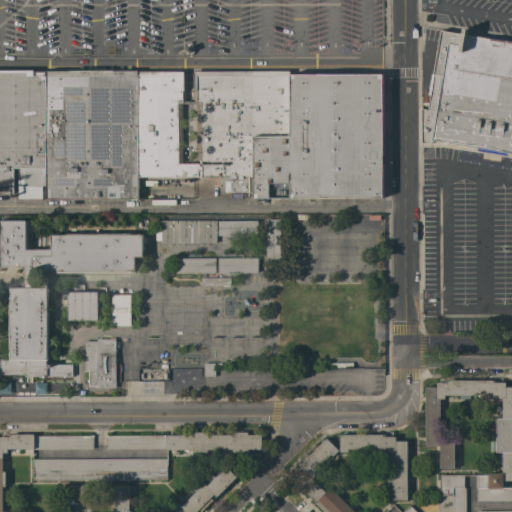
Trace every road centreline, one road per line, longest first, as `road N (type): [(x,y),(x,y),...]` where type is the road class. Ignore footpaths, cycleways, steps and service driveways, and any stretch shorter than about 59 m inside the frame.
road 1 (residential): [(403,0),(405,359)]
road 2 (residential): [(303,412),(0,411)]
road 3 (residential): [(303,412),(301,429),(223,511)]
